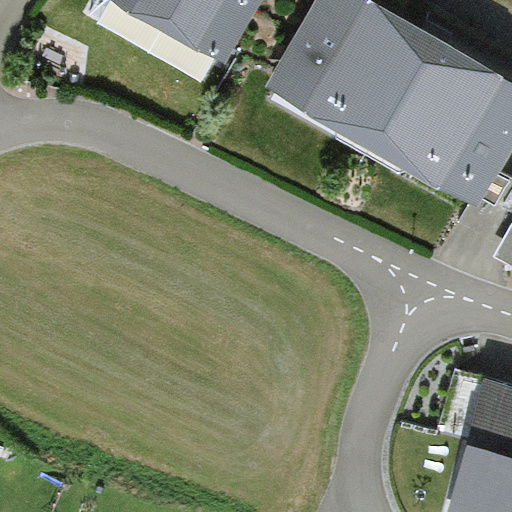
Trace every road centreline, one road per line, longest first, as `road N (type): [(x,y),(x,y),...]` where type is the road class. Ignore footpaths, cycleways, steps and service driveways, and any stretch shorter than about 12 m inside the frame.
road 1 (residential): [(416,293),(223,190),(72,129),(0,133)]
road 2 (residential): [(416,293),(352,463),(354,511)]
